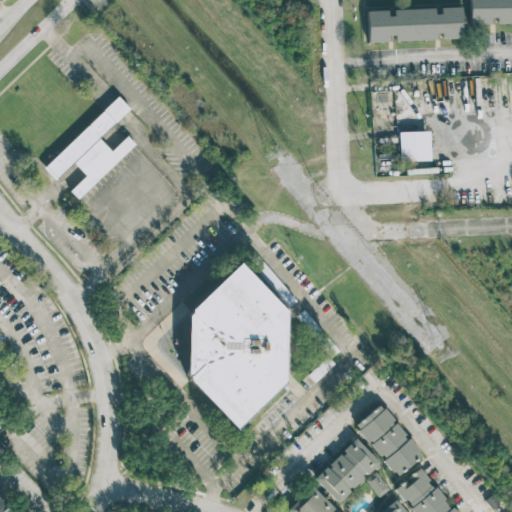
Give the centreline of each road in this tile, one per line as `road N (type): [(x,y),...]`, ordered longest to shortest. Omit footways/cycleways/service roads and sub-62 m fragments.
road 1 (residential): [(0,217),(70,295),(105,371),(102,492),(94,511)]
road 2 (residential): [(332,0),(344,196),(361,228)]
